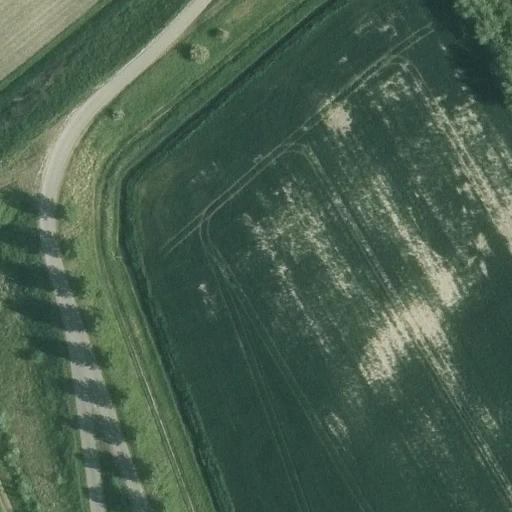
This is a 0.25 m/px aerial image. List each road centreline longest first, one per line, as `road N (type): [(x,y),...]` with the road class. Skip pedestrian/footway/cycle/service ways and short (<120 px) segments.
road 1 (unclassified): [(86,364),(49,249),(45,219),(55,162),(73,124),(206,0)]
road 2 (unclassified): [(141,511),(86,364)]
road 3 (unclassified): [(86,364),(80,374),(98,511)]
